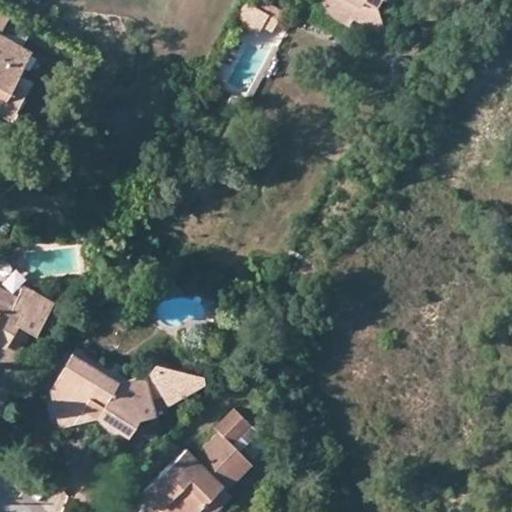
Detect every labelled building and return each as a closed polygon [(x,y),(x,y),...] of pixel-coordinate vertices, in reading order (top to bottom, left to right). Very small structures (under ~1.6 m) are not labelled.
[(265,15),(273,0),(245,0),(244,3),(265,15)] [(299,0),(301,11),(314,7),(316,1),(313,0),(299,0)] [(378,0),(313,0),(316,1),(314,7),(348,24),(351,19),(380,34),(374,7),(378,0)] [(29,51),(0,35),(0,92),(7,97),(29,51)] [(0,298),(0,342),(3,344),(0,349),(0,363),(9,369),(30,330),(37,332),(54,301),(26,283),(20,290),(15,288),(13,291),(12,294),(17,296),(13,304),(0,298)] [(0,284),(0,298),(13,304),(17,296),(12,294),(13,291),(0,284)] [(79,406),(95,416),(126,434),(137,418),(153,413),(144,375),(118,381),(71,353),(48,388),(50,395),(62,393),(66,407),(79,406)] [(236,376),(228,389),(242,398),(250,386),(236,376)] [(59,425),(95,416),(79,406),(66,407),(62,393),(50,395),(59,425)] [(247,428),(234,437),(249,459),(262,450),(247,428)] [(144,490),(166,511),(194,511),(209,498),(220,509),(232,497),(226,490),(252,465),(217,430),(193,455),(186,448),(144,490)] [(94,478),(73,500),(84,511),(89,511),(108,493),(94,478)] [(209,498),(194,511),(217,511),(220,509),(209,498)]
